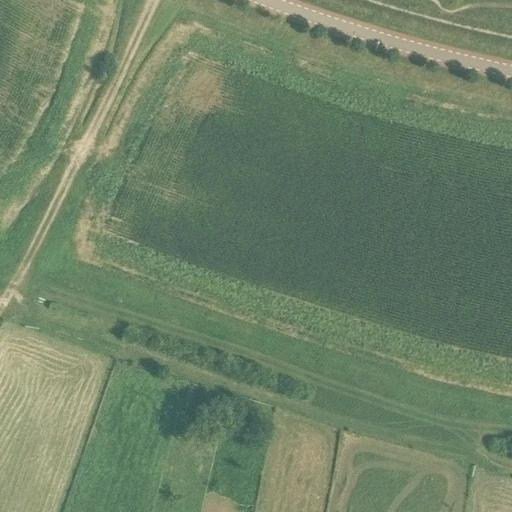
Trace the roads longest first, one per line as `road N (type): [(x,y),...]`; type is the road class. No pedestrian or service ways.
road 1 (track): [(18,277),(154,0)]
road 2 (unclassified): [(259,0),(511,76)]
road 3 (track): [(359,0),(511,38)]
